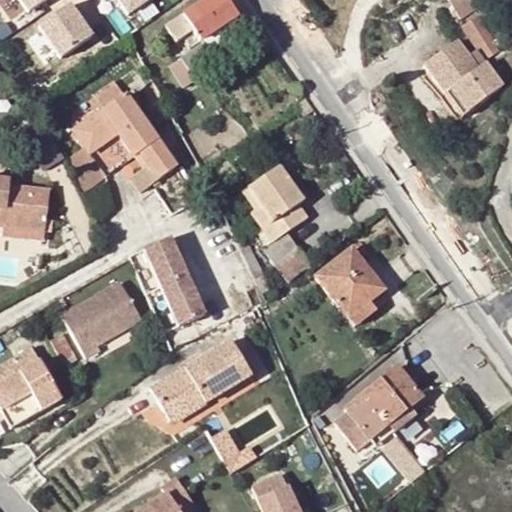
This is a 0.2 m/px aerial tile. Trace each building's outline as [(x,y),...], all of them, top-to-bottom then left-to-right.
[(14,0),(27,16),(48,0),(14,0)] [(115,0),(127,15),(146,0),(115,0)] [(202,44),(203,43),(237,19),(224,0),(205,0),(167,27),(177,41),(192,31),(202,44)] [(447,0),(459,19),(476,9),(470,0),(447,0)] [(61,61),(91,38),(68,7),(37,30),(61,61)] [(477,17),(464,26),(485,58),(498,50),(477,17)] [(202,44),(181,58),(191,72),(212,57),(211,55),(203,43),(202,44)] [(499,89),(474,53),(467,58),(457,43),(422,67),(443,95),(451,91),(466,113),(499,89)] [(459,118),(466,113),(451,91),(443,95),(459,118)] [(104,177),(130,158),(138,153),(149,167),(158,180),(175,168),(124,96),(73,132),(90,157),(104,177)] [(141,172),(149,167),(138,153),(130,158),(141,172)] [(141,172),(130,180),(140,193),(158,180),(149,167),(141,172)] [(301,202),(295,194),(278,169),(242,194),(255,212),(260,208),(271,223),(262,230),(272,243),(307,218),(297,206),(301,202)] [(0,228),(3,229),(43,233),(48,191),(9,187),(9,179),(0,178),(0,228)] [(260,208),(255,212),(251,215),(262,230),(271,223),(260,208)] [(43,233),(3,229),(2,237),(42,242),(43,233)] [(171,239),(145,251),(181,328),(207,316),(171,239)] [(351,250),(316,279),(349,319),(368,303),(383,290),(351,250)] [(62,317),(86,361),(100,353),(98,347),(142,322),(121,284),(62,317)] [(368,303),(349,319),(356,327),(374,312),(368,303)] [(63,335),(50,342),(64,367),(77,360),(63,335)] [(202,402),(205,406),(251,378),(230,342),(151,390),(171,422),(202,402)] [(31,350),(0,367),(0,409),(1,412),(32,395),(42,412),(60,401),(31,350)] [(348,412),(334,423),(355,451),(370,439),(421,399),(397,368),(346,409),(348,412)] [(32,395),(1,412),(11,428),(42,412),(32,395)] [(206,408),(205,406),(202,402),(171,422),(174,427),(206,408)] [(408,484),(423,475),(401,442),(364,465),(378,486),(400,472),(408,484)] [(233,476),(257,459),(252,450),(228,467),(233,476)] [(286,489),(280,477),(267,482),(273,495),(286,489)] [(166,495),(149,506),(152,511),(187,511),(196,506),(177,478),(162,488),(166,495)] [(296,511),(286,489),(273,495),(267,482),(256,487),(267,511),(296,511)]
